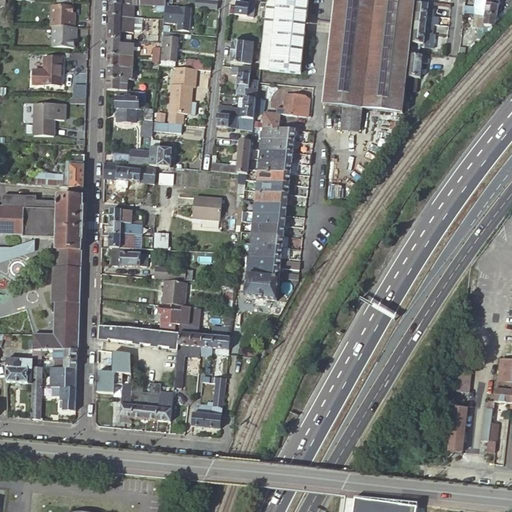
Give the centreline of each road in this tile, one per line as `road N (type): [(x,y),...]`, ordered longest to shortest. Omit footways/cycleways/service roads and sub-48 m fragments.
road 1 (trunk): [(511,118),(413,251),(275,511)]
road 2 (residential): [(86,435),(101,0)]
road 3 (trunk): [(307,511),(402,344),(509,183)]
road 4 (tertiary): [(204,467),(511,498)]
road 5 (residential): [(309,243),(329,0)]
road 6 (tertiary): [(204,467),(0,447)]
road 7 (residential): [(207,167),(226,0)]
road 8 (unknown): [(209,447),(224,323),(237,311),(259,312)]
road 9 (residential): [(86,435),(228,449)]
